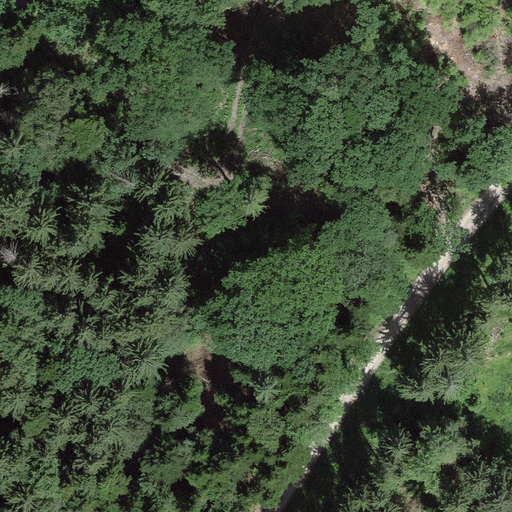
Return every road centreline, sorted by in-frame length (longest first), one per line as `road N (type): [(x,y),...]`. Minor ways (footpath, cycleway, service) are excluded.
road 1 (track): [(511,175),(442,256),(267,511)]
road 2 (track): [(137,511),(160,475),(213,222)]
